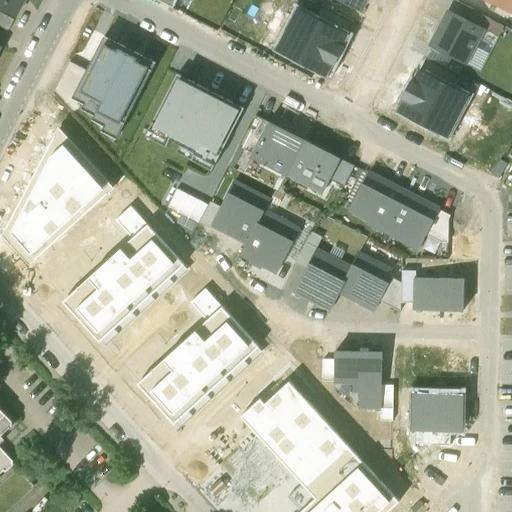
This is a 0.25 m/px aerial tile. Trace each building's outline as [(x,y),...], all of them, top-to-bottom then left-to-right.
[(23,0),(0,0),(0,7),(16,16),(23,0)] [(176,0),(156,0),(172,8),(176,0)] [(338,0),(360,11),(365,0),(338,0)] [(511,0),(484,0),(510,13),(511,8),(511,0)] [(321,5),(314,19),(346,35),(353,21),(321,5)] [(314,19),(298,10),(277,49),(325,74),(331,63),(333,64),(341,48),(340,47),(346,35),(314,19)] [(483,29),(448,11),(431,46),(465,63),(483,29)] [(14,19),(0,12),(0,25),(8,30),(14,19)] [(155,63),(104,36),(72,98),(86,105),(87,102),(98,108),(92,119),(106,127),(108,123),(121,129),(155,63)] [(426,58),(419,72),(451,88),(458,74),(426,58)] [(451,88),(419,72),(413,83),(411,83),(403,98),(405,99),(399,111),(447,136),(467,97),(451,88)] [(244,109),(177,74),(148,130),(169,141),(169,139),(195,152),(194,154),(215,164),(244,109)] [(252,153),(266,125),(253,118),(239,146),(252,153)] [(286,175),(304,140),(268,122),(266,125),(252,153),(250,157),(286,175)] [(6,227),(35,260),(108,194),(55,135),(6,227)] [(341,159),(304,140),(286,175),(322,194),(341,159)] [(384,230),(404,191),(368,173),(349,209),(371,220),(369,223),(384,230)] [(269,201),(234,182),(212,225),(247,243),(264,211),(269,201)] [(208,205),(176,188),(166,208),(198,224),(208,205)] [(439,209),(404,191),(384,230),(418,248),(426,234),(439,209)] [(62,301),(100,342),(184,265),(131,207),(115,220),(132,238),(62,301)] [(450,216),(439,209),(426,234),(440,243),(448,243),(448,219),(450,216)] [(299,230),(264,211),(247,243),(241,254),(251,259),(250,261),(262,267),(263,265),(277,273),(299,230)] [(339,292),(351,269),(316,250),(294,291),(330,309),(339,292)] [(351,269),(339,292),(374,311),(379,301),(388,284),(385,282),(388,276),(391,270),(359,253),(351,269)] [(401,283),(388,276),(385,282),(388,284),(379,301),(398,311),(401,311),(401,283)] [(463,279),(415,278),(415,310),(463,311),(463,279)] [(137,384),(174,425),(259,347),(205,289),(190,302),(206,321),(137,384)] [(382,353),(335,352),(335,359),(334,382),(353,383),(352,392),(360,392),(359,408),(381,408),(381,385),(382,353)] [(322,382),(334,382),(335,359),(323,358),(322,382)] [(387,511),(399,502),(289,381),(265,403),(260,398),(240,417),(315,498),(300,511),(387,511)] [(393,385),(381,385),(381,408),(380,420),(392,421),(393,385)] [(461,396),(413,395),(412,432),(460,434),(461,396)] [(0,407),(0,473),(14,460),(0,445),(0,436),(13,425),(13,421),(0,407)] [(18,468),(0,483),(0,511),(4,511),(34,485),(18,468)]
